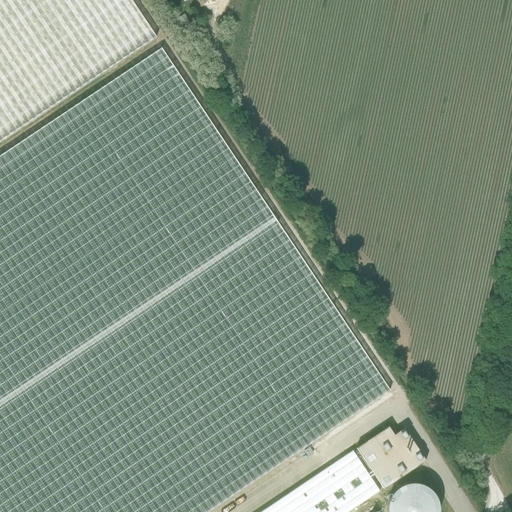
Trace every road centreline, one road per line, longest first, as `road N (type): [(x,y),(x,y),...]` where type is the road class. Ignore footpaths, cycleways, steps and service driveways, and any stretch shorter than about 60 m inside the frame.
road 1 (unknown): [(135,0),(395,409)]
road 2 (unclassified): [(511,278),(482,437),(507,500)]
road 3 (unknown): [(395,409),(237,511)]
road 4 (unknown): [(460,511),(395,409)]
